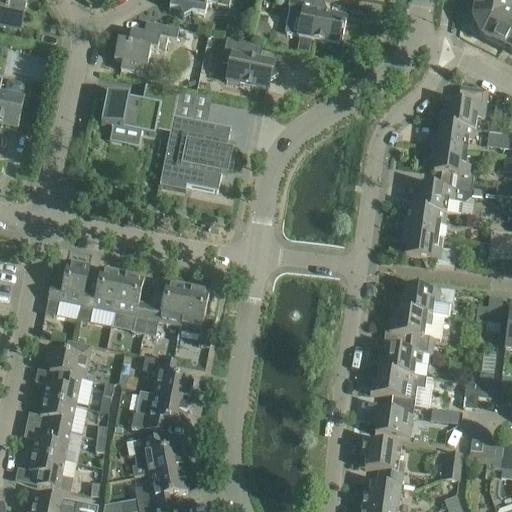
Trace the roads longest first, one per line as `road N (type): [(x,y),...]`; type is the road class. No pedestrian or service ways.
road 1 (residential): [(258,255),(270,172),(288,140),(382,82),(416,33)]
road 2 (residential): [(245,511),(231,469),(258,255)]
road 3 (residential): [(331,511),(360,266)]
road 4 (residential): [(360,266),(379,135),(426,88),(444,49)]
road 5 (residential): [(45,220),(258,255)]
road 6 (residential): [(0,418),(45,220)]
road 7 (residential): [(45,220),(85,28)]
